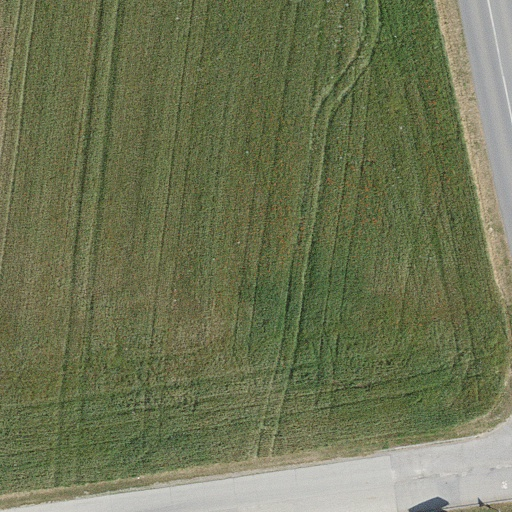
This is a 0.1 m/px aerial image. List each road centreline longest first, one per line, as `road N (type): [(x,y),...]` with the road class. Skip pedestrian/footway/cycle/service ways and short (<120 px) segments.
road 1 (residential): [(511,467),(121,511)]
road 2 (tertiary): [(511,127),(486,0)]
